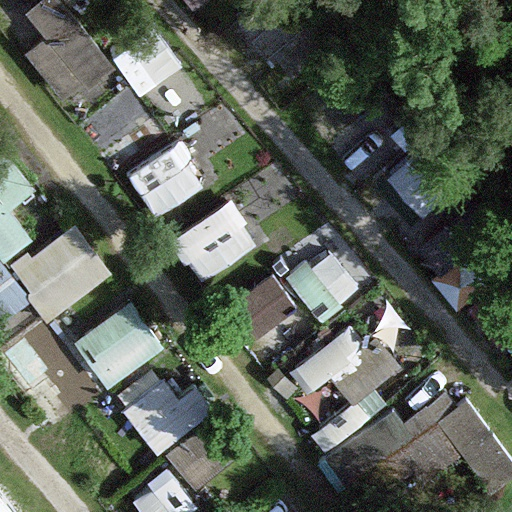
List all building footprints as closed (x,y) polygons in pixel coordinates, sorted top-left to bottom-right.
[(148,78),(189,50),(163,13),(122,41),(148,78)] [(307,96),(340,131),(377,97),(344,62),(307,96)] [(5,122),(0,125),(0,228),(5,236),(0,239),(0,313),(43,282),(13,242),(42,221),(19,190),(43,173),(5,122)] [(169,203),(216,169),(186,126),(138,160),(169,203)] [(432,132),(397,162),(431,202),(466,173),(432,132)] [(206,266),(268,232),(242,186),(181,220),(206,266)] [(85,205),(22,249),(58,301),(122,257),(85,205)] [(339,220),(294,260),(331,301),(376,262),(339,220)] [(244,289),(265,316),(305,286),(284,259),(244,289)] [(141,284),(87,323),(120,368),(174,329),(141,284)] [(42,388),(54,376),(79,405),(119,370),(58,301),(5,347),(42,388)] [(359,315),(300,350),(314,374),(374,339),(359,315)] [(178,362),(134,385),(161,436),(205,413),(178,362)] [(163,511),(179,511),(209,492),(182,452),(141,480),(163,511)] [(0,511),(36,511),(9,475),(0,481),(0,511)]
